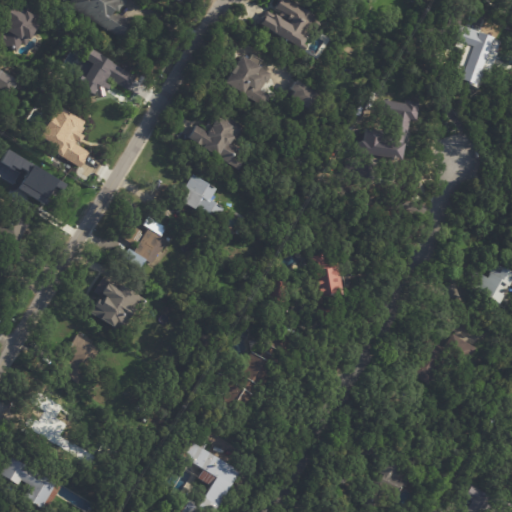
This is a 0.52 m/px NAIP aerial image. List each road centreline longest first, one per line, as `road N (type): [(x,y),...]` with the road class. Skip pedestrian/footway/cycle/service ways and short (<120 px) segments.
road 1 (residential): [(0,365),(223,0)]
road 2 (residential): [(271,511),(385,324),(458,158)]
